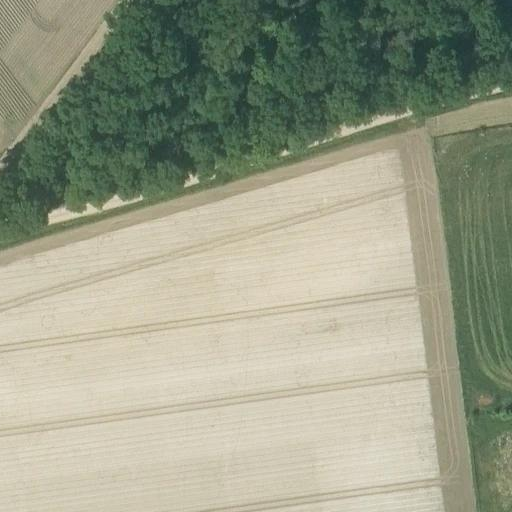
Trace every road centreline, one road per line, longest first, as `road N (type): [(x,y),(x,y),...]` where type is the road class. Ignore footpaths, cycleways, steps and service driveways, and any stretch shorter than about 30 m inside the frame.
road 1 (track): [(0,224),(422,96),(511,79)]
road 2 (track): [(121,0),(0,167)]
